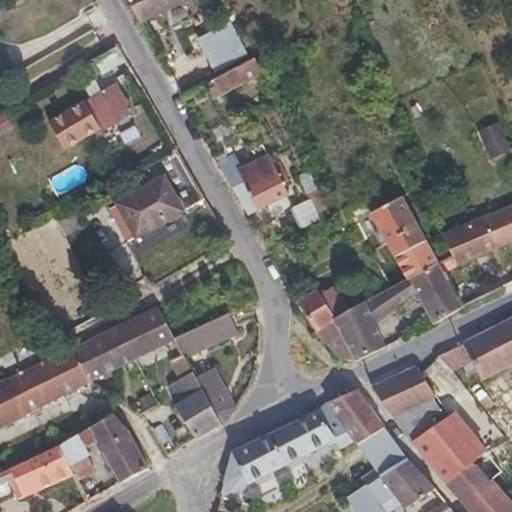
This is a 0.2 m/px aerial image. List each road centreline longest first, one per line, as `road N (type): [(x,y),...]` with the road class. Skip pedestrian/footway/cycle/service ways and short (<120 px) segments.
road 1 (unclassified): [(101,0),(272,293),(279,336),(273,408)]
road 2 (residential): [(273,408),(511,302)]
road 3 (residential): [(100,511),(215,443)]
